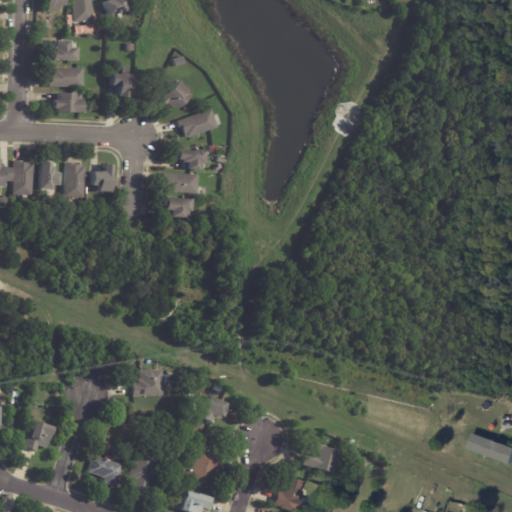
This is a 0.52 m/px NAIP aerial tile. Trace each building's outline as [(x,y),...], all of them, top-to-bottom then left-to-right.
[(63,0),(63,6),(56,6),(56,12),(44,11),(44,0),(63,0)] [(90,0),(92,20),(74,22),(71,0),(90,0)] [(121,12),(107,17),(103,2),(109,0),(121,0),(125,11),(121,12)] [(68,42),(68,48),(74,49),(74,61),(48,60),(48,51),(51,51),(51,48),(55,48),(55,41),(68,42)] [(48,87),(48,80),(50,80),(50,72),(51,72),(51,68),(82,68),(82,87),(48,87)] [(121,75),(129,75),(128,99),(126,99),(126,101),(117,101),(117,97),(115,97),(116,88),(109,87),(110,74),(121,75)] [(174,109),(170,104),(165,108),(157,100),(177,82),(185,90),(181,95),(185,99),(175,109),(174,109)] [(80,101),(81,112),(55,113),(55,109),(48,109),(48,100),(58,100),(58,94),(73,94),(73,101),(80,101)] [(211,117),(215,128),(186,139),(185,135),(184,135),(181,129),(180,129),(177,122),(209,110),(211,117)] [(183,169),(184,163),(176,162),(176,161),(175,160),(175,155),(177,155),(177,151),(203,152),(203,164),(202,164),(202,170),(183,170),(183,169)] [(14,161),(21,161),(21,163),(29,164),(29,165),(32,165),(31,196),(12,195),(14,161)] [(65,163),(73,164),(73,166),(81,166),(81,167),(84,167),(83,198),(64,198),(65,163)] [(45,164),(49,164),(49,168),(51,168),(51,174),(58,174),(57,186),(51,186),(51,190),(38,190),(39,164),(45,164)] [(97,190),(97,186),(91,186),(91,173),(98,173),(98,172),(102,172),(103,165),(111,166),(109,192),(97,192),(97,190)] [(0,167),(1,168),(2,168),(9,169),(8,182),(2,182),(1,187),(0,187),(0,167)] [(197,175),(196,194),(189,194),(189,193),(166,192),(166,188),(163,188),(163,174),(197,175)] [(190,200),(190,212),(189,212),(189,218),(168,218),(168,211),(161,211),(162,195),(165,196),(165,199),(190,200)] [(132,395),(132,383),(137,383),(137,380),(139,380),(139,371),(161,371),(161,375),(162,375),(162,376),(169,376),(169,383),(162,383),(162,384),(161,384),(161,397),(132,397),(132,395)] [(228,407),(224,418),(220,417),(219,416),(218,419),(214,417),(211,424),(197,418),(200,409),(202,410),(207,397),(225,405),(228,407)] [(196,399),(203,402),(198,412),(192,409),(196,399)] [(169,419),(176,421),(172,431),(166,428),(169,419)] [(46,427),(52,429),(46,449),(37,446),(35,453),(23,449),(27,435),(30,436),(34,423),(46,427)] [(511,458),(511,447),(471,434),(466,450),(510,465),(511,458)] [(123,437),(131,439),(128,450),(120,448),(123,437)] [(302,466),(305,456),(317,459),(318,454),(313,452),(315,444),(321,446),(321,447),(345,454),(341,471),(335,469),(334,474),(302,466)] [(222,458),(218,471),(214,470),(213,473),(212,473),(208,486),(185,479),(194,449),(222,458)] [(142,496),(131,493),(135,481),(131,480),(132,479),(128,478),(132,466),(132,465),(133,460),(134,460),(137,451),(156,457),(144,497),(142,496)] [(95,457),(101,459),(122,466),(115,488),(103,484),(104,480),(101,478),(87,473),(93,456),(95,457)] [(304,488),(301,497),(302,497),(301,501),(308,502),(305,511),(301,511),(295,510),(295,511),(274,506),(278,493),(282,494),(286,479),(305,484),(304,488)] [(331,481),(337,484),(335,491),(328,488),(331,481)] [(211,499),(208,510),(201,508),(200,511),(179,511),(184,493),(198,497),(199,495),(211,499)]
